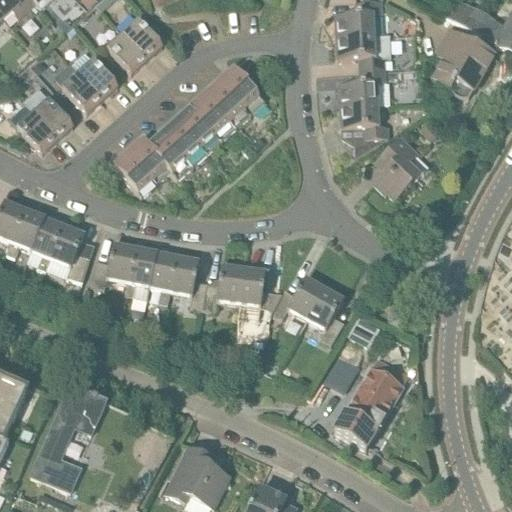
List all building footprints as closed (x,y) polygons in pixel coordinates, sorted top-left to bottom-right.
[(27,0),(0,0),(0,20),(3,24),(12,16),(18,23),(25,16),(34,8),(27,0)] [(511,0),(506,0),(491,25),(475,15),(454,5),(449,14),(445,21),(444,23),(511,59),(511,0)] [(106,11),(101,5),(96,9),(101,15),(106,11)] [(335,42),(373,41),(372,18),(381,18),(380,6),(355,7),(356,19),(334,20),(335,42)] [(441,9),(436,16),(445,21),(449,14),(441,9)] [(69,28),(64,22),(56,29),(61,35),(69,28)] [(121,38),(146,65),(161,51),(137,24),(121,38)] [(66,35),(70,39),(77,34),(73,29),(66,35)] [(445,63),(433,83),(451,94),(456,85),(472,95),(473,95),(493,61),(475,51),(450,36),(442,49),(443,55),(448,58),(445,63)] [(130,79),(146,65),(121,38),(106,52),(130,79)] [(373,41),(335,42),(336,65),(358,64),(359,76),(384,75),(383,62),(391,62),(390,40),(373,41)] [(84,58),(71,71),(77,78),(101,105),(116,91),(92,64),(91,65),(84,58)] [(40,65),(32,72),(38,78),(46,71),(40,65)] [(235,133),(249,120),(264,107),(233,72),(205,98),(235,133)] [(339,112),(377,110),(376,88),(384,88),(384,75),(359,76),(359,88),(337,90),(339,112)] [(384,76),(384,84),(396,84),(396,75),(384,76)] [(85,119),(101,105),(77,78),(61,92),(85,119)] [(26,92),(17,82),(8,91),(17,100),(26,92)] [(207,158),(235,133),(205,98),(176,124),(207,158)] [(32,118),(56,145),(72,131),(47,104),(32,118)] [(24,110),(9,123),(17,132),(16,132),(41,159),(56,145),(32,118),(32,119),(24,110)] [(386,144),(387,144),(387,132),(378,132),(377,110),(339,112),(340,134),(362,133),(362,145),(353,146),(354,164),(371,154),(386,144)] [(179,183),(207,158),(176,124),(148,149),(179,183)] [(419,133),(430,146),(440,137),(430,125),(419,133)] [(245,138),(243,140),(250,149),(252,147),(257,153),(264,147),(259,141),(255,144),(255,145),(251,140),(247,136),(245,138)] [(179,183),(148,149),(143,143),(113,170),(140,202),(169,176),(177,185),(179,183)] [(383,177),(373,187),(385,200),(387,199),(394,206),(418,182),(428,172),(418,162),(416,160),(411,155),(408,152),(399,143),(381,162),(389,171),(383,177)] [(247,148),(240,153),(246,160),(253,154),(247,148)] [(416,160),(418,162),(426,154),(420,148),(411,155),(416,160)] [(0,243),(10,248),(23,215),(6,208),(3,207),(0,214),(0,243)] [(30,257),(44,223),(43,223),(42,223),(23,215),(10,248),(6,259),(14,263),(19,252),(30,257)] [(50,265),(64,232),(47,225),(44,223),(30,257),(41,261),(36,272),(45,276),(49,265),(50,265)] [(89,263),(76,259),(84,240),(82,239),(82,240),(64,232),(50,265),(70,272),(66,281),(82,287),(89,263)] [(127,289),(134,254),(115,250),(112,249),(108,269),(95,265),(88,289),(104,294),(106,284),(127,289)] [(148,293),(155,258),(154,258),(134,254),(127,289),(125,300),(134,302),(136,291),(148,293)] [(170,297),(177,263),(156,259),(157,258),(155,258),(148,293),(160,296),(158,307),(167,309),(169,297),(170,297)] [(206,289),(194,287),(198,267),(196,266),(196,267),(177,263),(170,297),(191,302),(189,312),(201,314),(206,289)] [(238,310),(242,274),(223,272),(223,271),(220,271),(217,291),(206,289),(201,314),(214,317),(216,307),(238,310)] [(281,300),(262,297),(265,277),(262,277),(242,274),(238,310),(235,326),(269,330),(270,324),(271,321),(272,314),(281,300)] [(284,294),(281,300),(272,314),(271,321),(282,323),(287,314),(306,325),(324,294),(307,285),(307,284),(305,283),(294,300),(284,294)] [(343,329),(333,323),(343,305),(341,304),(324,294),(306,325),(324,336),(319,344),(330,351),(343,329)] [(402,333),(407,321),(393,314),(387,326),(402,333)] [(356,321),(345,341),(367,353),(378,334),(356,321)] [(0,347),(13,354),(18,344),(1,336),(0,339),(0,347)] [(212,352),(198,346),(196,350),(193,358),(207,364),(210,358),(212,352)] [(26,395),(25,395),(28,389),(12,382),(16,369),(17,366),(9,362),(8,365),(1,375),(0,374),(0,443),(3,445),(26,395)] [(369,375),(333,437),(365,456),(367,453),(401,394),(401,393),(369,375)] [(37,464),(30,480),(70,499),(81,473),(59,463),(73,433),(91,440),(105,407),(95,403),(96,401),(92,400),(92,401),(77,395),(74,402),(66,399),(40,457),(37,464)] [(33,437),(23,432),(20,440),(30,444),(33,437)] [(189,499),(211,511),(213,511),(229,483),(211,474),(215,467),(187,453),(164,497),(184,508),(189,499)] [(249,511),(282,511),(284,509),(285,506),(258,494),(249,511)]
